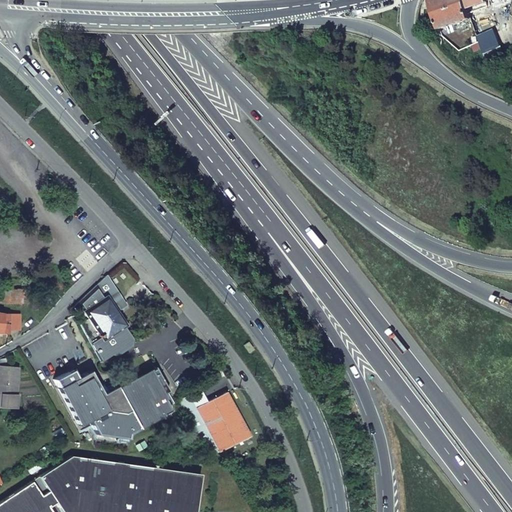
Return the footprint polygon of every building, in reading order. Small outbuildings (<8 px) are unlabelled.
[(430,0),(440,29),(472,18),(469,9),(466,0),(430,0)] [(466,0),(469,9),(491,2),(490,0),(466,0)] [(484,52),(489,65),(507,58),(502,46),(484,52)] [(87,319),(79,324),(100,358),(110,352),(115,353),(128,344),(129,338),(121,326),(124,325),(114,310),(110,304),(104,295),(102,297),(94,285),(76,303),(87,319)] [(0,301),(22,303),(22,299),(23,289),(16,288),(0,287),(0,301)] [(6,314),(0,312),(0,331),(7,332),(7,329),(19,329),(19,313),(7,312),(6,314)] [(0,406),(14,407),(17,367),(6,366),(7,359),(0,359),(0,406)] [(170,410),(160,395),(167,390),(154,367),(118,388),(142,426),(170,410)] [(70,369),(52,379),(78,426),(87,421),(95,435),(92,448),(123,453),(126,435),(142,426),(118,388),(116,390),(114,386),(112,387),(111,385),(105,388),(102,384),(96,387),(87,371),(75,378),(70,369)] [(181,402),(210,455),(249,434),(225,391),(196,407),(189,394),(186,396),(181,402)] [(59,511),(191,511),(197,474),(69,455),(36,476),(45,489),(37,494),(28,480),(0,498),(0,511),(49,511),(45,506),(52,501),(59,511)]
